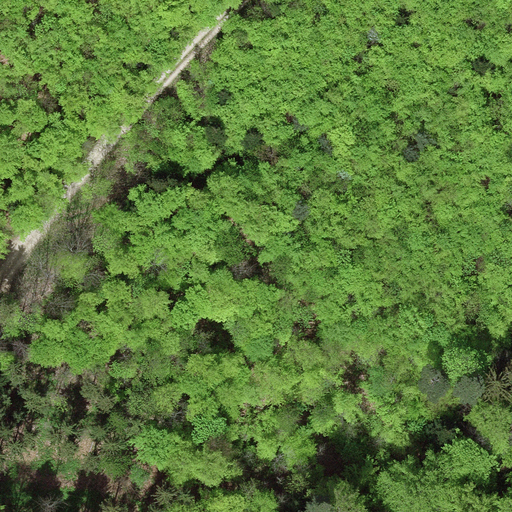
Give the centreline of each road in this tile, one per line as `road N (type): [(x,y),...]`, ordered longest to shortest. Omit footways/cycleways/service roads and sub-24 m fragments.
road 1 (track): [(0,263),(111,208),(511,82)]
road 2 (track): [(244,0),(35,229),(0,286)]
